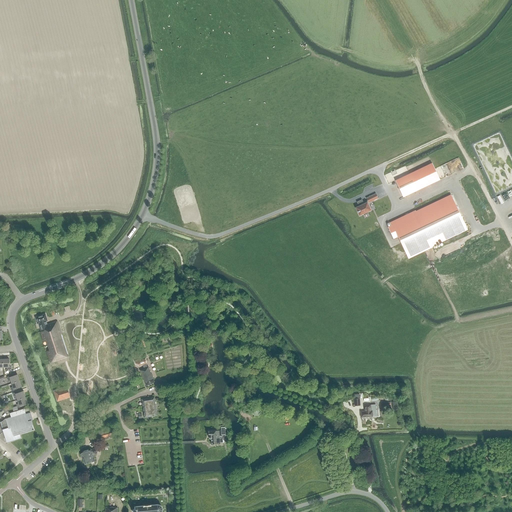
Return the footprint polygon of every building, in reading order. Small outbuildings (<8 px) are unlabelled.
[(409,174),(395,181),(403,197),(417,190),(409,174)] [(359,206),(356,208),(359,216),(363,214),(364,215),(367,213),(367,212),(370,210),(367,203),(368,202),(368,203),(378,198),(376,193),(366,198),(367,201),(363,203),(361,200),(357,202),(359,206)] [(391,226),(388,227),(393,239),(398,236),(408,258),(432,247),(431,245),(467,229),(451,196),(416,213),(415,211),(389,223),(391,226)] [(61,334),(59,327),(57,321),(47,324),(46,321),(47,321),(45,314),(35,317),(37,324),(39,323),(41,332),(40,332),(43,342),(47,341),(50,350),(46,351),(50,363),(68,357),(61,334)] [(2,359),(3,367),(7,367),(7,370),(11,369),(10,367),(9,367),(9,359),(2,359)] [(138,367),(142,365),(144,369),(140,370),(146,386),(154,383),(148,367),(147,367),(146,364),(147,363),(145,359),(140,361),(139,359),(134,361),(136,365),(137,365),(138,367)] [(10,380),(12,383),(19,381),(17,375),(10,377),(9,376),(7,377),(8,381),(10,380)] [(19,381),(12,383),(13,387),(10,388),(12,391),(14,390),(14,389),(21,387),(19,381)] [(71,397),(67,386),(54,391),(57,401),(71,397)] [(16,397),(17,400),(25,397),(23,391),(15,394),(15,393),(12,394),(14,397),(16,397)] [(17,408),(20,407),(20,406),(27,403),(25,397),(17,400),(18,403),(16,404),(17,408)] [(141,399),(142,406),(144,418),(150,417),(157,416),(155,404),(154,397),(141,399)] [(361,418),(372,417),(372,411),(371,411),(370,405),(366,405),(366,411),(360,412),(361,418)] [(258,407),(254,407),(251,409),(251,414),(254,416),(258,416),(261,414),(261,409),(258,407)] [(2,425),(1,425),(7,443),(21,438),(19,434),(34,430),(31,420),(32,419),(30,413),(26,414),(24,409),(10,413),(11,417),(5,419),(2,422),(1,422),(2,425)] [(225,438),(225,430),(208,431),(208,437),(209,437),(209,439),(211,439),(211,445),(220,444),(220,443),(223,443),(223,439),(225,438)] [(111,435),(112,435),(110,431),(100,434),(102,438),(103,438),(103,441),(112,438),(111,435)] [(91,450),(91,449),(80,452),(82,457),(83,457),(85,464),(94,461),(93,457),(95,456),(94,453),(97,453),(95,449),(91,450)]
